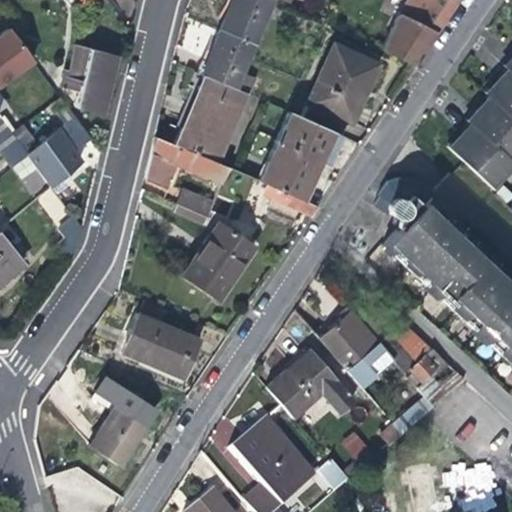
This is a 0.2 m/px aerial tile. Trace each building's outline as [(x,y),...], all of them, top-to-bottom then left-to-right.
[(253,41),(268,0),(227,0),(227,2),(217,27),(253,41)] [(403,0),(395,12),(378,50),(411,64),(424,45),(436,28),(454,0),(403,0)] [(253,41),(217,27),(210,46),(199,75),(200,76),(227,86),(242,92),(247,94),(255,78),(241,73),(247,58),(248,54),(253,41)] [(0,36),(0,86),(33,62),(25,50),(10,29),(0,36)] [(511,42),(510,44),(505,50),(509,54),(501,63),(502,65),(511,72),(511,42)] [(331,44),(299,116),(336,134),(341,136),(358,97),(374,62),(331,44)] [(104,91),(113,55),(103,53),(104,48),(98,46),(97,51),(74,46),(68,70),(62,69),(59,85),(77,89),(74,105),(77,106),(75,115),(81,121),(96,125),(104,91)] [(511,72),(502,65),(493,76),(490,73),(486,78),(483,81),(486,85),(482,90),(486,93),(511,116),(511,72)] [(217,162),(242,92),(227,86),(200,76),(186,112),(174,144),(217,162)] [(511,116),(486,93),(481,98),(477,95),(474,99),(469,105),(472,109),(463,119),(465,120),(511,162),(511,116)] [(271,185),(270,187),(298,199),(304,184),(316,158),(324,162),(330,148),(336,134),(299,116),(287,110),(257,179),(271,185)] [(75,119),(25,156),(47,187),(68,171),(80,163),(73,153),(90,139),(75,119)] [(511,162),(465,120),(455,131),(452,128),(450,131),(444,138),(446,141),(442,145),(461,161),(494,190),(500,184),(497,181),(509,167),(511,170),(511,162)] [(0,157),(8,169),(25,156),(11,136),(0,121),(0,143),(1,145),(0,145),(0,157)] [(225,165),(217,162),(174,144),(154,136),(149,157),(144,177),(165,186),(173,166),(218,183),(225,165)] [(511,290),(419,205),(427,197),(432,191),(418,179),(398,178),(397,197),(388,199),(387,199),(386,200),(386,201),(385,201),(384,202),(384,203),(383,203),(383,204),(383,205),(383,206),(383,207),(383,208),(383,209),(384,210),(384,211),(385,212),(386,212),(386,213),(387,213),(392,216),(392,227),(396,230),(381,246),(511,366),(511,290)] [(294,210),(308,216),(314,206),(298,199),(270,187),(266,198),(294,210)] [(177,188),(171,203),(203,217),(210,201),(177,188)] [(511,275),(427,197),(419,205),(511,290),(511,275)] [(290,220),(294,210),(266,198),(262,207),(290,220)] [(199,228),(203,217),(171,203),(166,213),(199,228)] [(75,226),(53,245),(60,254),(64,258),(75,242),(78,229),(75,226)] [(242,257),(208,234),(172,287),(206,310),(225,283),(242,257)] [(0,280),(20,264),(0,239),(0,280)] [(357,306),(350,313),(375,342),(382,335),(357,306)] [(360,387),(391,360),(375,342),(350,313),(348,310),(334,322),(317,337),(360,387)] [(135,317),(121,353),(177,375),(184,357),(191,339),(135,317)] [(390,327),(382,335),(375,342),(391,360),(432,408),(463,381),(397,321),(390,327)] [(265,386),(291,416),(320,391),(338,412),(351,399),(308,349),(290,365),(265,386)] [(420,398),(391,423),(401,434),(430,409),(420,398)] [(144,422),(115,404),(89,445),(117,463),(133,440),(144,422)] [(250,509),(252,511),(275,511),(273,510),(310,478),(260,419),(239,436),(228,446),(260,484),(267,493),(250,509)] [(388,445),(401,434),(391,423),(378,434),(388,445)] [(352,431),(340,444),(354,458),(367,444),(352,431)] [(335,492),(347,481),(341,475),(327,459),(315,470),(335,492)] [(458,511),(476,511),(499,505),(483,459),(445,471),(458,511)] [(355,465),(341,475),(347,481),(359,470),(355,465)] [(241,500),(250,509),(267,493),(260,484),(241,500)] [(230,511),(212,489),(199,500),(183,511),(230,511)]
